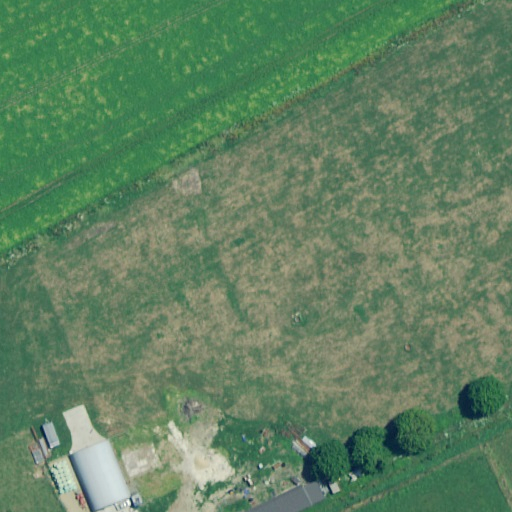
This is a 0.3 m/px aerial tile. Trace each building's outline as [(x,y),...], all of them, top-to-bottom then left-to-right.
[(172,463),(165,441),(157,443),(163,465),(172,463)] [(95,511),(130,498),(107,443),(72,457),(94,511),(95,511)] [(160,467),(152,444),(122,456),(131,479),(160,467)] [(230,460),(216,467),(220,476),(234,470),(230,460)] [(80,496),(72,472),(63,476),(71,500),(80,496)] [(294,504),(300,501),(304,508),(308,507),(304,499),(298,488),(288,494),(294,504)] [(293,511),(286,497),(256,511),(293,511)]
